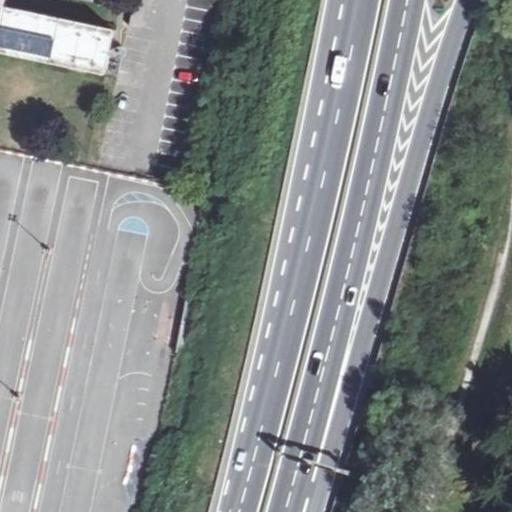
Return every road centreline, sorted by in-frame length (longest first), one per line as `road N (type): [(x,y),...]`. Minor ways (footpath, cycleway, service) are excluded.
road 1 (trunk): [(292,511),(467,0)]
road 2 (trunk): [(286,511),(364,220),(409,0)]
road 3 (trunk): [(360,0),(237,511)]
